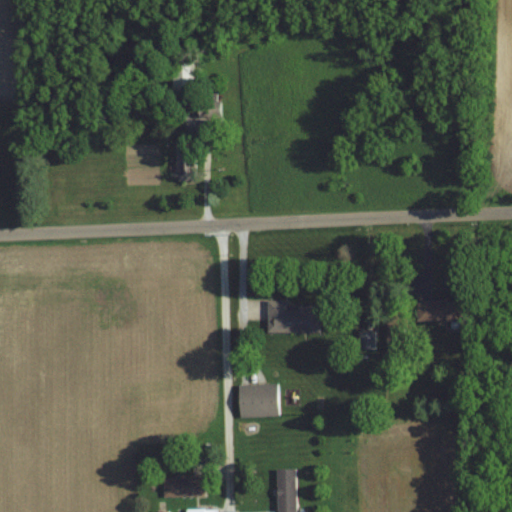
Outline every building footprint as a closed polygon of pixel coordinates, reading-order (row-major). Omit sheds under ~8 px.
[(195,61),(172,61),(172,96),(195,96),(195,61)] [(221,99),(199,99),(199,117),(221,117),(221,99)] [(196,180),(196,141),(178,141),(178,180),(196,180)] [(268,300),(268,333),(320,333),(320,306),(287,306),(287,300),(268,300)] [(463,301),(418,301),(418,321),(463,321),(463,301)] [(389,360),(402,360),(402,329),(389,329),(389,360)] [(279,415),(279,384),(240,384),(240,415),(279,415)] [(296,511),(296,468),(277,468),(276,511),(296,511)] [(204,476),(163,476),(163,496),(204,496),(204,476)]
